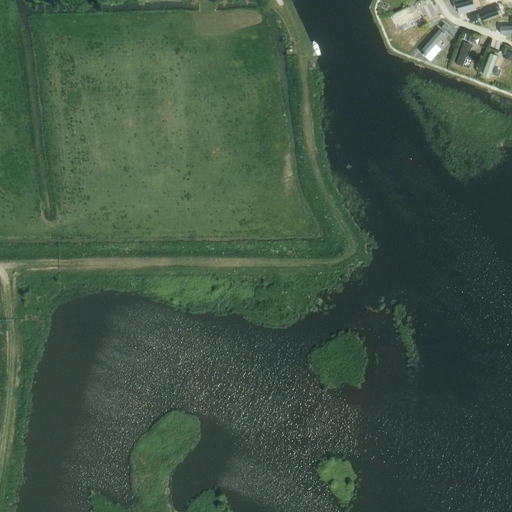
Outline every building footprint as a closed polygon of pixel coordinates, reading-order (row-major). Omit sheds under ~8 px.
[(474,0),(458,0),(453,1),(456,9),(475,4),(474,0)] [(500,6),(476,14),(479,22),(502,13),(500,6)] [(416,9),(396,19),(400,27),(420,17),(416,9)] [(511,26),(501,27),(501,34),(511,33),(511,26)] [(440,29),(420,51),(426,57),(446,34),(440,29)] [(464,42),(456,64),(463,66),(471,45),(464,42)] [(491,53),(482,75),(490,78),(498,56),(491,53)]
